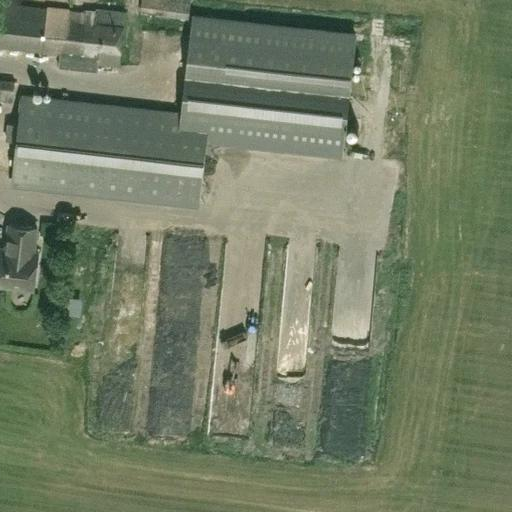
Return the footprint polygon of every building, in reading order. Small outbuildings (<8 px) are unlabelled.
[(142,0),(140,13),(187,19),(189,0),(142,0)] [(0,2),(0,45),(61,52),(59,66),(97,70),(98,58),(119,61),(125,7),(96,4),(95,13),(0,2)] [(192,13),(181,112),(23,94),(20,123),(9,122),(7,139),(18,140),(13,182),(198,204),(205,141),(342,157),(357,31),(192,13)] [(0,101),(13,103),(15,79),(0,77),(0,101)] [(33,251),(36,226),(8,223),(5,247),(0,246),(0,284),(33,288),(37,251),(33,251)] [(242,316),(241,298),(230,298),(232,316),(242,316)]
